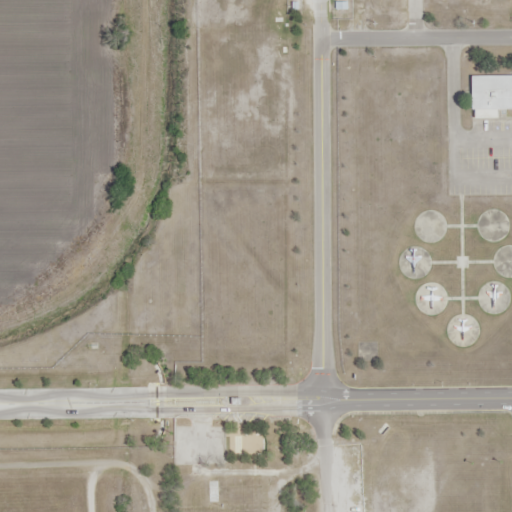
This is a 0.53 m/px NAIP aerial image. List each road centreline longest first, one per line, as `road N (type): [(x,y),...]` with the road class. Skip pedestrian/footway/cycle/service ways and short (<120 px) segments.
road 1 (residential): [(156,403),(511,398)]
road 2 (residential): [(0,404),(156,403)]
